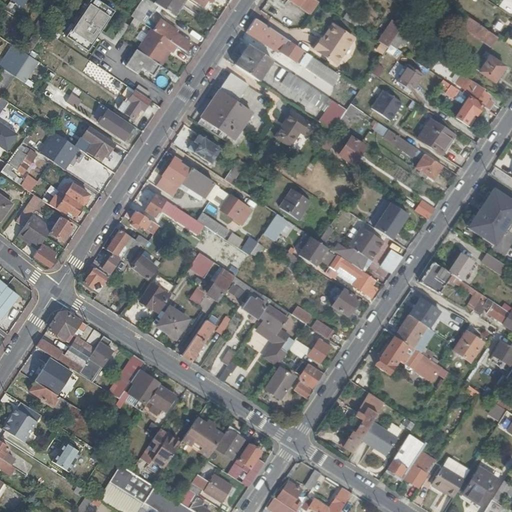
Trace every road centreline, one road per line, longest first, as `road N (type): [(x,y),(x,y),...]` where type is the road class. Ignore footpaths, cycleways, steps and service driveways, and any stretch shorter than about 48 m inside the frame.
road 1 (residential): [(291,442),(511,115)]
road 2 (residential): [(56,291),(251,0)]
road 3 (residential): [(56,291),(291,442)]
road 4 (residential): [(291,442),(401,511)]
